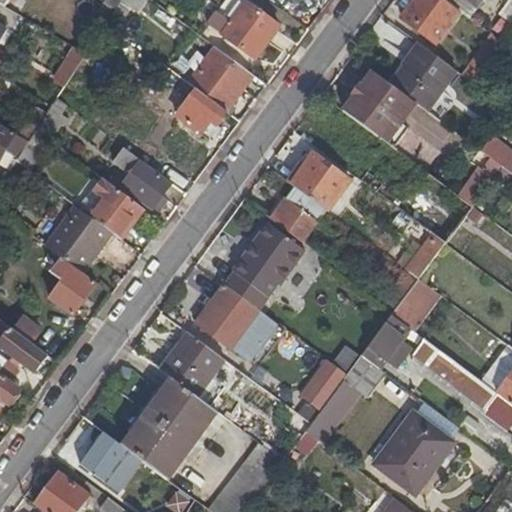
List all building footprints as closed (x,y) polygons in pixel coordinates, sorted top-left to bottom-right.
[(101,0),(97,5),(109,12),(117,0),(101,0)] [(117,0),(109,12),(100,25),(111,33),(128,7),(134,10),(140,0),(117,0)] [(453,16),(438,5),(436,6),(427,0),(413,0),(395,25),(428,49),(453,16)] [(431,0),(438,5),(453,16),(463,23),(480,0),(431,0)] [(511,0),(509,0),(494,20),(508,30),(510,28),(511,25),(511,0)] [(206,29),(218,38),(253,62),(276,30),(244,7),(230,26),(216,16),(206,29)] [(0,9),(0,36),(1,35),(7,39),(18,20),(0,9)] [(111,33),(100,25),(91,40),(108,53),(119,39),(111,33)] [(487,58),(496,47),(485,39),(477,51),(487,58)] [(80,57),(77,61),(88,68),(96,56),(85,49),(80,57)] [(487,58),(477,51),(455,81),(465,89),(487,58)] [(77,61),(80,57),(72,52),(54,81),(58,83),(49,96),(53,99),(77,61)] [(415,52),(386,93),(409,110),(419,117),(449,77),(415,52)] [(224,116),(225,117),(250,83),(211,54),(186,88),(189,91),(224,116)] [(367,79),(356,95),(398,126),(409,110),(386,93),(367,79)] [(224,116),(189,91),(169,118),(203,143),(224,116)] [(356,95),(339,118),(381,149),(398,126),(356,95)] [(41,118),(30,135),(43,145),(55,125),(51,123),(61,108),(51,101),(45,111),(41,118)] [(15,139),(24,144),(30,135),(41,118),(32,112),(15,139)] [(0,149),(8,135),(0,130),(0,149)] [(316,133),(305,148),(326,164),(338,148),(316,133)] [(24,144),(10,166),(26,178),(46,147),(43,145),(30,135),(24,144)] [(511,159),(488,142),(475,158),(497,175),(511,185),(511,159)] [(143,168),(124,154),(111,172),(126,183),(120,191),(151,214),(169,190),(141,170),(143,168)] [(155,159),(147,171),(170,188),(179,176),(155,159)] [(309,163),(287,192),(291,195),(322,218),(344,188),(309,163)] [(491,184),(490,186),(510,200),(511,197),(511,185),(497,175),(491,184)] [(368,178),(360,189),(430,240),(442,249),(469,213),(462,208),(456,204),(437,230),(431,226),(436,218),(420,206),(415,213),(368,178)] [(462,208),(469,213),(490,186),(491,184),(484,179),(462,208)] [(88,222),(109,192),(98,184),(76,214),(88,222)] [(109,192),(88,222),(113,240),(121,246),(142,216),(109,192)] [(291,195),(284,205),(301,218),(315,228),(322,218),(291,195)] [(284,205),(267,227),(284,240),(301,218),(284,205)] [(74,212),(44,251),(63,265),(80,278),(83,280),(113,240),(88,222),(76,214),(74,212)] [(301,218),(284,240),(298,250),(315,228),(301,218)] [(300,257),(303,254),(298,250),(284,240),(267,227),(267,226),(263,231),(300,257)] [(300,257),(263,231),(239,264),(240,264),(274,289),(277,291),(300,257)] [(415,286),(442,249),(430,240),(403,277),(405,278),(415,286)] [(240,264),(222,289),(256,313),(274,289),(240,264)] [(80,278),(63,265),(51,281),(61,288),(48,305),(71,323),(95,292),(79,280),(80,278)] [(391,319),(415,286),(405,278),(381,311),(391,319)] [(391,319),(388,322),(402,332),(408,336),(410,338),(437,302),(415,286),(391,319)] [(222,289),(222,288),(194,327),(229,353),(257,314),(256,313),(222,289)] [(388,322),(359,362),(372,372),(402,332),(388,322)] [(22,323),(13,336),(29,348),(39,336),(22,323)] [(13,336),(0,326),(0,356),(31,379),(45,360),(29,348),(13,336)] [(402,332),(372,372),(378,377),(387,366),(393,370),(402,357),(400,356),(404,351),(400,347),(408,336),(402,332)] [(186,339),(157,379),(169,388),(193,406),(223,366),(186,339)] [(324,346),(316,357),(333,370),(334,370),(342,359),(324,346)] [(481,390),(421,346),(410,362),(484,416),(496,400),(481,390)] [(481,390),(496,400),(511,378),(511,355),(511,356),(508,353),(481,390)] [(372,372),(359,362),(346,379),(340,387),(365,404),(382,380),(378,377),(372,372)] [(340,387),(346,379),(334,370),(333,370),(311,399),(324,409),(340,387)] [(397,377),(391,386),(413,401),(419,393),(397,377)] [(511,378),(496,400),(503,406),(511,412),(511,378)] [(20,399),(0,384),(0,409),(8,415),(20,399)] [(169,388),(145,420),(191,454),(215,421),(193,406),(169,388)] [(503,406),(496,400),(484,416),(492,421),(503,406)] [(462,415),(453,427),(493,456),(502,443),(462,415)] [(145,420),(120,453),(126,457),(138,466),(167,487),(191,454),(145,420)] [(408,420),(370,472),(412,502),(449,450),(408,420)] [(120,453),(100,438),(76,470),(102,489),(126,457),(120,453)] [(459,457),(449,450),(412,502),(422,509),(459,457)] [(232,485),(255,501),(272,479),(279,469),(256,452),(232,485)] [(138,466),(126,457),(102,489),(114,498),(138,466)] [(373,495),(347,478),(340,488),(366,506),(373,495)] [(57,479),(33,511),(34,511),(79,511),(88,501),(57,479)] [(255,501),(232,485),(212,511),(247,511),(251,507),(255,501)]
